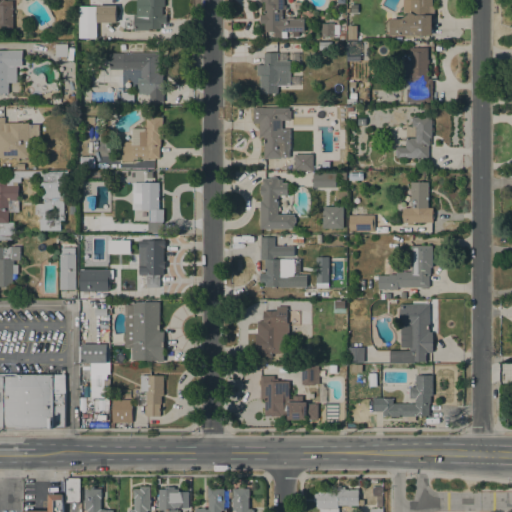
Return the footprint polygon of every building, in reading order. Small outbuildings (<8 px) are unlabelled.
[(0,0),(13,0),(12,29),(0,29),(0,0)] [(164,0),(164,7),(161,7),(161,16),(164,16),(164,29),(149,29),(149,31),(133,31),(133,29),(123,29),(123,19),(116,19),(116,22),(91,22),(91,6),(116,6),(116,15),(144,15),(144,0),(164,0)] [(265,32),(264,23),(260,23),(260,15),(264,15),(264,2),(260,2),(260,0),(282,0),(282,4),(283,4),(283,10),(282,10),(282,19),(304,19),(304,32),(265,32)] [(432,0),(432,6),(434,6),(434,16),(431,16),(431,35),(389,35),(389,34),(386,34),(386,20),(390,20),(390,19),(402,19),(407,15),(409,11),(409,1),(409,0),(432,0)] [(115,5),(78,6),(79,38),(96,38),(95,22),(115,22),(115,5)] [(334,37),(321,37),(321,23),(334,23),(334,37)] [(356,39),(347,39),(347,25),(356,25),(356,39)] [(359,60),(358,41),(345,41),(346,60),(359,60)] [(331,42),(331,50),(319,50),(319,42),(331,42)] [(54,56),(66,56),(66,44),(54,43),(54,56)] [(410,48),(427,47),(427,59),(429,59),(429,64),(427,64),(428,79),(432,79),(432,102),(406,102),(406,89),(416,89),(416,80),(410,80),(410,48)] [(277,52),(277,61),(290,61),(290,85),(277,85),(277,93),(260,93),(260,75),(257,75),(257,65),(263,65),(263,53),(277,52)] [(8,93),(0,93),(0,53),(8,53),(8,93)] [(109,53),(159,53),(159,83),(163,83),(163,102),(149,102),(149,94),(138,94),(138,78),(141,78),(141,77),(140,77),(140,73),(141,73),(141,71),(134,71),(134,69),(109,69),(109,53)] [(346,103),(347,99),(349,99),(350,93),(349,87),(349,81),(355,82),(355,88),(356,94),(356,104),(346,103)] [(134,92),(134,105),(121,105),(121,92),(134,92)] [(263,137),(259,137),(259,120),(253,120),(253,107),(263,107),(263,108),(289,108),(289,110),(291,110),(291,120),(282,120),(282,129),(283,129),(283,134),(289,134),(290,157),(282,157),(282,158),(264,158),(263,137)] [(342,121),(337,124),(329,112),(334,109),(342,121)] [(0,117),(5,117),(5,123),(28,122),(28,124),(38,124),(38,140),(29,140),(30,157),(0,157),(0,117)] [(122,160),(122,142),(131,142),(131,129),(144,129),(144,130),(146,130),(146,117),(163,117),(163,138),(161,138),(161,146),(159,146),(159,159),(133,158),(133,161),(122,160)] [(428,158),(396,158),(396,155),(394,155),(394,150),(395,150),(395,147),(396,147),(396,145),(398,145),(398,147),(405,147),(405,137),(406,137),(406,126),(411,126),(411,117),(432,117),(432,120),(433,120),(433,125),(431,125),(431,128),(433,128),(433,132),(432,132),(432,137),(431,137),(431,145),(428,145),(428,158)] [(294,154),(313,154),(313,170),(294,170),(294,154)] [(93,169),(79,169),(80,157),(93,157),(93,169)] [(68,199),(64,199),(64,213),(65,213),(65,219),(60,219),(60,230),(40,230),(40,213),(35,213),(35,203),(44,203),(44,190),(43,190),(43,171),(68,171),(68,199)] [(348,180),(348,172),(363,172),(363,180),(348,180)] [(313,187),(313,173),(336,173),(335,187),(313,187)] [(260,229),(260,201),(262,201),(262,195),(260,195),(260,184),(262,184),(262,178),(269,178),(270,176),(276,176),(277,178),(277,179),(282,179),(282,183),(287,183),(287,195),(278,195),(278,214),(294,214),(294,216),(296,218),(296,222),(294,224),(294,229),(260,229)] [(13,240),(0,240),(0,181),(8,181),(8,182),(17,182),(17,186),(18,185),(19,212),(8,212),(8,222),(14,222),(14,235),(13,235),(13,240)] [(141,182),(159,182),(159,209),(163,209),(163,224),(158,224),(158,232),(147,232),(147,221),(149,221),(149,212),(142,212),(142,210),(141,210),(141,182)] [(428,209),(432,209),(433,221),(420,221),(420,222),(403,222),(403,208),(410,208),(410,182),(427,182),(428,209)] [(343,206),(343,228),(323,228),(323,206),(343,206)] [(347,230),(373,231),(373,215),(348,214),(347,230)] [(281,287),(281,286),(265,286),(264,259),(260,259),(260,237),(274,237),(274,238),(275,238),(275,246),(294,246),(294,256),(274,257),(274,259),(299,259),(299,273),(294,273),(294,275),(307,275),(307,287),(281,287)] [(146,287),(146,275),(139,275),(139,240),(165,240),(165,247),(163,247),(163,261),(165,261),(165,268),(163,268),(163,275),(160,275),(160,287),(146,287)] [(397,287),(397,289),(378,289),(378,275),(389,275),(389,274),(396,274),(396,272),(411,272),(411,245),(432,245),(432,267),(430,267),(430,275),(429,275),(429,287),(397,287)] [(0,246),(20,246),(20,260),(14,260),(14,265),(18,265),(18,274),(13,274),(13,286),(0,286),(0,246)] [(60,254),(60,247),(64,247),(73,247),(74,254),(76,254),(76,289),(60,289),(60,254)] [(315,282),(327,282),(327,256),(314,257),(315,282)] [(127,265),(137,266),(137,279),(127,279),(127,265)] [(110,270),(110,283),(109,283),(111,284),(111,289),(108,290),(108,291),(97,291),(97,299),(77,299),(77,291),(80,291),(80,270),(110,270)] [(334,308),(335,300),(345,300),(345,308),(334,308)] [(160,301),(160,331),(164,331),(164,360),(124,360),(125,305),(132,305),(132,301),(160,301)] [(432,332),(432,352),(426,352),(426,363),(390,363),(390,350),(401,350),(401,340),(401,333),(401,325),(399,325),(399,304),(429,304),(429,332),(432,332)] [(288,353),(272,353),(272,357),(259,357),(259,353),(255,353),(255,333),(257,333),(257,321),(263,321),(263,311),(277,311),(277,306),(287,306),(287,323),(288,323),(288,353)] [(108,344),(108,363),(81,363),(81,344),(108,344)] [(349,347),(364,347),(364,363),(349,362),(349,347)] [(362,364),(362,372),(352,372),(352,364),(362,364)] [(301,365),(318,365),(318,370),(325,370),(325,376),(319,376),(319,384),(315,384),(301,384),(301,365)] [(0,427),(0,373),(15,373),(15,374),(65,374),(65,428),(52,428),(3,428),(3,427),(0,427)] [(163,375),(163,396),(161,396),(161,404),(160,404),(160,416),(146,416),(146,406),(134,406),(134,387),(140,387),(139,375),(163,375)] [(275,375),(275,381),(289,381),(289,398),(293,398),(293,395),(303,395),(303,402),(307,402),(307,403),(318,403),(318,419),(288,420),(288,416),(265,416),(265,398),(261,399),(260,385),(259,384),(259,381),(260,379),(260,375),(275,375)] [(415,387),(415,375),(432,375),(432,395),(430,395),(430,403),(429,403),(429,416),(416,416),(413,416),(413,418),(410,418),(410,416),(392,416),(383,416),(383,411),(373,411),(373,398),(383,398),(393,398),(393,403),(415,403),(415,398),(409,398),(409,387),(415,387)] [(110,378),(110,394),(106,394),(106,402),(103,402),(103,398),(95,398),(95,407),(86,407),(86,397),(90,397),(90,378),(104,377),(104,378),(110,378)] [(112,423),(112,399),(132,399),(132,422),(112,423)] [(65,479),(80,479),(80,502),(65,503),(65,479)] [(81,511),(81,510),(85,510),(85,502),(83,502),(83,500),(85,500),(85,489),(89,489),(89,486),(95,486),(95,489),(101,489),(101,498),(101,509),(107,509),(107,511),(81,511)] [(150,500),(151,500),(151,503),(150,503),(150,511),(147,511),(129,511),(129,510),(130,510),(130,509),(134,509),(134,500),(133,500),(133,489),(140,489),(140,486),(150,486),(150,500)] [(207,486),(216,486),(216,489),(224,489),(224,500),(225,500),(225,502),(224,502),(224,510),(221,510),(221,511),(195,511),(195,508),(202,508),(202,507),(205,507),(205,509),(208,509),(208,498),(207,498),(207,486)] [(236,511),(236,510),(233,510),(233,502),(232,502),(232,499),(233,499),(233,498),(228,498),(228,492),(232,492),(233,488),(238,488),(238,486),(243,486),(243,488),(249,488),(249,497),(248,497),(248,509),(252,509),(254,509),(254,511),(236,511)] [(161,511),(161,510),(159,510),(159,503),(158,503),(157,500),(159,500),(159,489),(165,489),(165,487),(174,487),(174,489),(179,489),(179,492),(188,492),(188,508),(178,508),(178,510),(180,510),(180,511),(161,511)] [(338,505),(338,508),(338,511),(320,511),(320,508),(317,508),(317,502),(314,502),(314,501),(313,501),(313,492),(325,492),(337,492),(337,488),(338,488),(338,487),(345,487),(345,489),(346,489),(358,489),(358,505),(338,505)] [(371,496),(381,495),(381,487),(371,487),(371,496)] [(23,511),(23,510),(48,510),(48,494),(63,494),(63,511),(23,511)]
